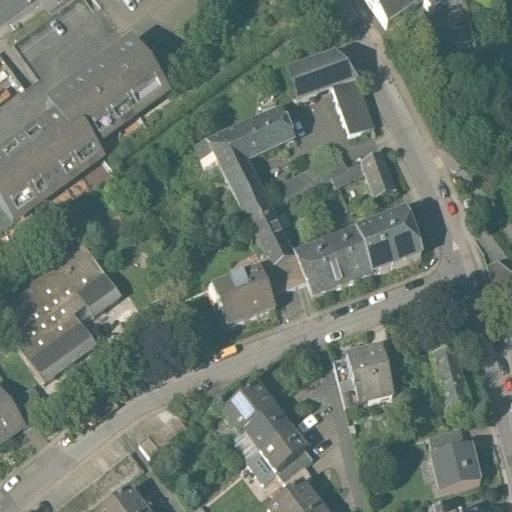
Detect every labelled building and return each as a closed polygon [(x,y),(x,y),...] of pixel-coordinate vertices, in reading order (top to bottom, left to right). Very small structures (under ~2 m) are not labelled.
[(363,0),(389,37),(425,12),(434,24),(457,8),(451,0),(363,0)] [(172,102),(130,45),(118,55),(48,105),(42,110),(52,123),(72,151),(84,142),(95,158),(172,102)] [(296,110),(329,97),(356,87),(333,61),(285,78),(296,110)] [(356,87),(329,97),(349,148),(375,137),(356,87)] [(248,232),(274,221),(252,175),(299,153),(284,120),(200,162),(210,184),(221,179),(226,189),(248,232)] [(72,151),(52,123),(0,160),(0,218),(11,234),(102,168),(95,158),(84,142),(72,151)] [(374,203),(394,195),(382,162),(361,171),(374,203)] [(295,264),(274,221),(248,232),(270,276),(295,264)] [(422,270),(404,222),(353,242),(372,290),(422,270)] [(296,264),(316,313),(372,290),(353,242),(296,264)] [(83,254),(0,315),(0,338),(45,400),(101,359),(79,329),(92,319),(99,328),(124,309),(83,254)] [(511,256),(492,265),(511,310),(511,309),(511,256)] [(259,279),(205,298),(224,347),(276,326),(259,279)] [(391,409),(380,359),(344,366),(355,417),(391,409)] [(458,362),(430,370),(445,426),(473,419),(458,362)] [(218,435),(235,456),(274,422),(257,402),(218,435)] [(0,404),(0,451),(2,455),(25,436),(0,404)] [(235,456),(253,476),(292,443),(274,422),(235,456)] [(310,464),(292,443),(253,476),(271,497),(310,464)] [(472,460),(430,471),(439,508),(482,498),(472,460)] [(283,511),(315,511),(303,497),(283,511)]
